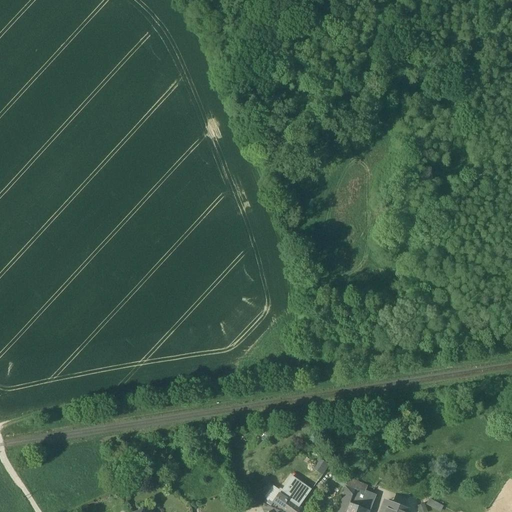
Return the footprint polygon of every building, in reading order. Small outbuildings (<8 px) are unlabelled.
[(312,468),(323,475),(330,464),(319,458),(312,468)] [(311,491),(291,477),(283,490),(287,493),(286,493),(301,504),(311,491)] [(349,480),(337,511),(366,511),(367,511),(369,511),(375,498),(355,490),(358,483),(349,480)] [(377,491),(358,483),(355,490),(375,498),(377,491)] [(301,504),(286,493),(287,493),(283,490),(273,503),(285,511),(297,511),(300,508),(299,508),(301,504)] [(429,498),(426,504),(441,511),(444,506),(429,498)] [(406,511),(407,511),(388,503),(385,511),(406,511)]
